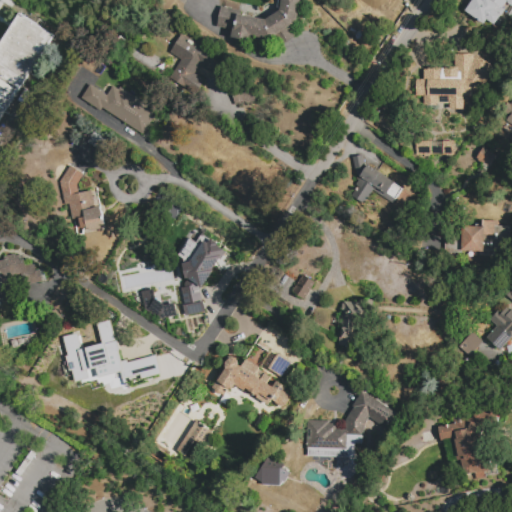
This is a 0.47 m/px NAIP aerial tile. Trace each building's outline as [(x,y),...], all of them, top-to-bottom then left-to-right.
[(219,30),(222,8),(243,13),(243,17),(267,22),(282,12),(284,0),(303,0),(299,24),(292,28),(297,38),(282,48),(277,38),(272,42),(253,38),(252,43),(233,39),(235,32),(219,30)] [(464,12),(472,0),(479,0),(481,1),(481,0),(511,0),(511,19),(506,15),(511,8),(506,3),(501,9),(503,11),(493,26),(487,22),(484,26),(464,12)] [(0,124),(0,50),(22,16),(56,39),(0,124)] [(205,83),(196,97),(171,81),(183,63),(172,56),(184,37),(222,62),(213,75),(202,67),(196,77),(205,83)] [(417,82),(424,82),(425,72),(429,72),(429,69),(456,70),(456,57),(475,57),(475,60),(477,57),(490,65),(490,67),(494,70),(490,76),(492,77),(486,88),(483,86),(480,90),(474,88),(474,99),(465,99),(465,112),(424,111),(425,99),(416,99),(417,82)] [(83,101),(92,87),(108,98),(114,89),(120,92),(122,90),(159,114),(144,137),(104,110),(102,114),(83,101)] [(232,91),(254,87),(257,104),(236,108),(232,91)] [(511,101),(510,104),(506,102),(497,119),(511,128),(511,101)] [(108,144),(102,154),(89,145),(96,135),(108,144)] [(416,141),(455,141),(455,155),(416,154),(416,141)] [(492,168),(477,160),(483,150),(497,158),(492,168)] [(354,160),(364,158),(368,170),(369,167),(396,186),(395,186),(404,192),(394,206),(374,193),(366,207),(353,198),(359,189),(357,188),(360,183),(357,181),(360,178),(358,177),(354,160)] [(72,168),(85,177),(78,187),(80,197),(93,194),(97,210),(102,209),(106,228),(103,229),(104,231),(91,234),(90,231),(88,232),(88,230),(82,231),(80,221),(73,222),(70,207),(66,208),(61,185),(72,168)] [(175,206),(247,252),(228,282),(158,236),(175,206)] [(463,255),(446,255),(447,237),(464,238),(464,229),(477,229),(477,227),(484,227),(484,224),(500,224),(500,229),(511,229),(511,247),(508,247),(508,251),(496,251),(496,253),(484,253),(484,255),(463,254),(463,255)] [(184,316),(203,312),(199,287),(204,286),(224,247),(201,236),(199,239),(185,241),(181,250),(183,260),(181,263),(184,278),(190,281),(188,287),(180,288),(184,316)] [(0,264),(6,263),(5,260),(17,257),(17,259),(25,258),(26,267),(36,266),(37,274),(41,273),(43,284),(26,288),(22,278),(14,280),(14,278),(3,280),(4,282),(7,281),(7,283),(9,283),(10,288),(15,287),(17,300),(4,304),(3,298),(0,298),(0,264)] [(294,295),(304,278),(316,286),(305,302),(294,295)] [(511,302),(502,294),(511,282),(511,302)] [(174,302),(155,304),(153,289),(141,291),(145,318),(176,314),(174,302)] [(357,328),(357,339),(356,350),(340,349),(341,340),(343,312),(344,306),(345,307),(345,304),(361,305),(361,302),(375,303),(373,330),(357,328)] [(511,340),(501,353),(489,340),(491,337),(498,329),(492,323),(500,313),(503,316),(508,311),(511,314),(511,313),(511,340)] [(98,343),(94,326),(108,322),(120,367),(153,358),(157,372),(128,380),(129,387),(122,389),(118,373),(72,385),(59,335),(77,330),(81,347),(98,343)] [(472,337),(474,336),(484,345),(471,359),(461,350),(472,337)] [(290,397),(290,401),(286,408),(283,408),(272,402),(269,408),(257,400),(258,398),(257,397),(256,398),(253,398),(252,397),(250,396),(249,394),(249,392),(247,390),(246,392),(243,392),(237,388),(230,394),(228,392),(225,397),(222,396),(220,396),(218,396),(215,394),(214,392),(215,391),(213,389),(217,384),(216,382),(221,374),(223,377),(226,371),(226,368),(226,365),(227,363),(229,355),(230,355),(229,348),(235,349),(236,359),(238,359),(237,362),(238,363),(239,365),(239,366),(239,368),(242,369),(247,361),(260,369),(259,372),(271,379),(268,386),(273,389),(277,384),(286,390),(284,394),(290,397)] [(292,363),(283,379),(269,371),(278,355),(292,363)] [(308,421),(329,421),(329,423),(336,424),(336,429),(346,429),(346,419),(354,407),(352,407),(363,390),(400,415),(390,430),(369,419),(365,425),(364,437),(363,437),(362,445),(359,445),(359,444),(355,444),(355,457),(307,456),(308,421)] [(455,424),(454,418),(467,416),(468,419),(475,418),(474,411),(498,406),(500,419),(484,422),(483,424),(485,425),(482,437),(479,436),(477,440),(478,444),(480,443),(483,457),(481,458),(481,459),(485,458),(485,460),(491,459),(493,470),(464,475),(461,460),(457,461),(453,438),(442,440),(439,427),(455,424)] [(196,420),(213,431),(192,463),(176,452),(196,420)] [(156,444),(170,453),(168,456),(154,447),(156,444)]
